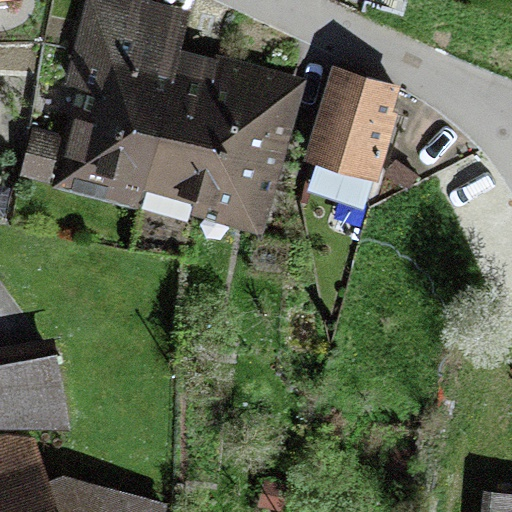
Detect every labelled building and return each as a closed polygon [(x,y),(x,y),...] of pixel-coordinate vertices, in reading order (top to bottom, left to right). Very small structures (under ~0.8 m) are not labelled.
[(0,0),(0,15),(9,14),(7,0),(0,0)] [(146,179),(173,72),(167,71),(181,15),(126,1),(124,11),(101,5),(95,28),(89,27),(72,80),(102,87),(83,163),(146,179)] [(393,86),(337,67),(310,147),(318,150),(308,179),(365,199),(390,125),(381,122),(393,86)] [(173,72),(146,179),(251,205),(278,99),(173,72)] [(53,355),(0,363),(0,421),(65,422),(53,355)] [(0,511),(58,511),(32,438),(0,442),(0,511)] [(511,511),(511,496),(489,493),(487,511),(511,511)]
